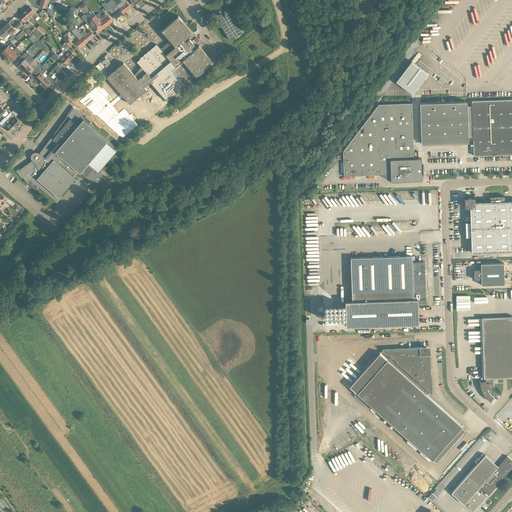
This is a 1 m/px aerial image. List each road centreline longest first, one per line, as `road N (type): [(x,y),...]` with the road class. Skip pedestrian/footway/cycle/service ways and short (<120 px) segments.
road 1 (unclassified): [(511,441),(452,384),(444,196),(457,183),(511,180)]
road 2 (unknown): [(486,417),(432,465),(339,387),(343,370),(374,340),(449,330)]
road 3 (track): [(0,325),(236,197),(249,169)]
road 4 (track): [(249,169),(332,89),(388,0)]
road 5 (unclassified): [(46,106),(159,0)]
road 6 (unknown): [(497,84),(451,61),(505,0)]
road 7 (unknown): [(457,183),(328,178)]
